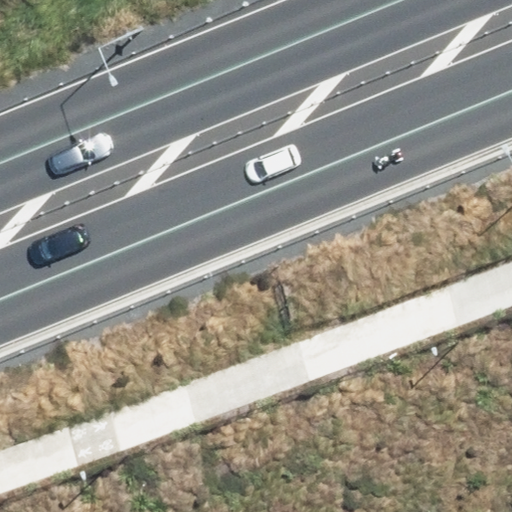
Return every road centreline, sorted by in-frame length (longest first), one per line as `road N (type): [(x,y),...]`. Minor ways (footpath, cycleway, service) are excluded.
road 1 (primary): [(511,82),(0,287)]
road 2 (primary): [(0,142),(369,0)]
